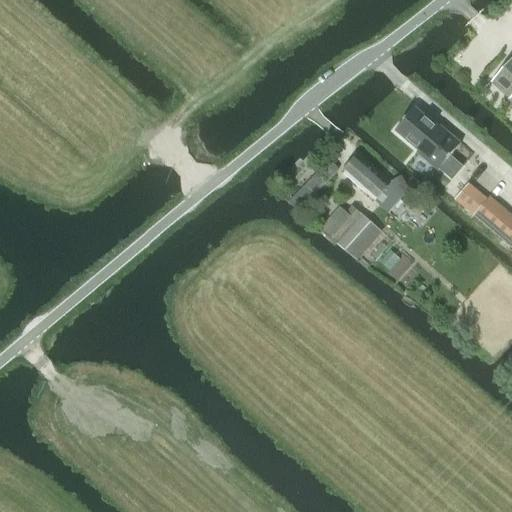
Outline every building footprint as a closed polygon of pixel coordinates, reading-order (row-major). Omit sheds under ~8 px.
[(511,61),(494,81),(511,96),(510,98),(511,99),(511,61)] [(416,107),(396,131),(419,152),(418,153),(437,170),(438,171),(439,169),(451,179),(461,168),(449,158),(460,145),(416,107)] [(357,156),(342,173),(365,194),(374,201),(388,213),(402,198),(411,191),(408,186),(402,176),(401,177),(391,182),(389,185),(380,177),(357,156)] [(327,183),(317,174),(289,203),(299,212),(327,183)] [(456,200),(455,201),(473,216),(484,203),(487,199),(474,189),(468,184),(456,200)] [(344,212),(324,234),(345,252),(371,222),(366,218),(353,207),(347,215),(344,212)] [(511,225),(500,239),(511,249),(511,225)]
